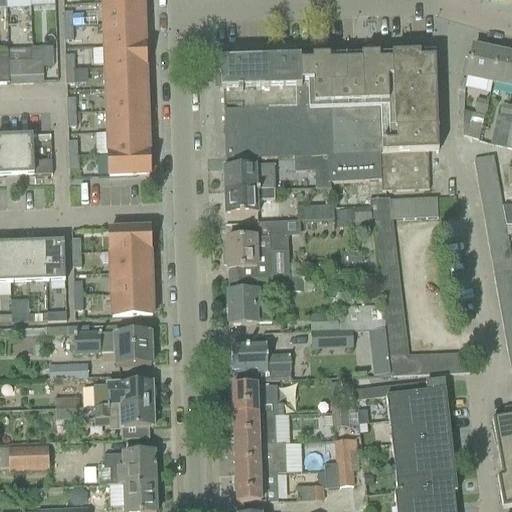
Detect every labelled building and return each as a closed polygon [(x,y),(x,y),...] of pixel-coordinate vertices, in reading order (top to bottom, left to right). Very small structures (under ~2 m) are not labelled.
[(5,0),(6,11),(29,11),(29,0),(5,0)] [(142,6),(102,7),(103,29),(143,27),(142,6)] [(71,16),(62,16),(63,30),(72,30),(71,16)] [(143,27),(103,29),(103,50),(143,49),(143,40),(144,40),(143,39),(143,27)] [(72,44),(72,30),(63,30),(63,45),(72,44)] [(143,49),(103,50),(104,72),(144,71),(143,49)] [(42,86),(42,70),(52,70),(51,51),(32,52),(33,86),(42,86)] [(217,58),(215,58),(216,89),(222,89),(222,113),(224,163),(293,161),(326,160),(380,158),(381,185),(380,185),(380,195),(428,193),(427,157),(437,156),(434,57),(422,57),(421,51),(391,52),(392,59),(377,60),(376,53),(362,54),(327,55),(327,73),(327,75),(314,75),(314,55),(302,55),(251,57),(237,57),(217,58)] [(491,85),(497,56),(472,51),(466,80),(491,85)] [(33,86),(32,52),(7,53),(8,87),(33,86)] [(511,58),(497,56),(491,85),(511,89),(511,58)] [(64,74),(73,73),(73,59),(64,59),(64,74)] [(144,71),(104,72),(105,94),(145,92),(145,81),(145,80),(144,71)] [(74,88),(73,73),(64,74),(65,88),(74,88)] [(145,92),(105,94),(106,115),(146,114),(146,113),(145,92)] [(66,117),(75,116),(74,102),(65,102),(66,117)] [(474,117),(462,115),(461,139),(477,144),(486,115),(488,104),(476,102),(474,113),(475,113),(474,117)] [(504,151),(511,111),(511,109),(501,108),(499,118),(496,118),(489,148),(504,151)] [(146,114),(106,115),(107,137),(147,135),(146,114)] [(75,131),(75,116),(66,117),(66,131),(75,131)] [(147,135),(107,137),(107,158),(147,157),(147,148),(147,147),(147,135)] [(33,179),(31,139),(12,140),(14,180),(33,179)] [(12,140),(0,140),(0,180),(14,180),(12,140)] [(76,145),(67,145),(67,160),(76,160),(76,145)] [(148,179),(147,157),(107,158),(108,181),(148,179)] [(380,158),(326,160),(328,174),(329,186),(333,186),(334,210),(369,208),(368,203),(369,203),(367,185),(380,185),(381,185),(380,158)] [(76,160),(67,160),(68,174),(77,174),(76,160)] [(326,160),(293,161),(294,175),(315,175),(315,193),(324,193),(330,193),(329,186),(328,174),(326,160)] [(492,160),(472,163),(474,175),(494,172),(492,160)] [(223,195),(272,194),(271,182),(254,183),(254,170),(222,171),(223,195)] [(494,172),(474,175),(477,187),(497,184),(494,172)] [(497,184),(477,187),(479,199),(499,196),(497,184)] [(272,205),(272,194),(223,195),(224,219),(256,218),(255,205),(272,205)] [(499,196),(479,199),(481,211),(501,208),(499,196)] [(425,222),(424,201),(413,202),(414,222),(425,222)] [(436,201),(424,201),(425,222),(437,221),(436,201)] [(402,202),(369,203),(368,203),(369,208),(391,223),(402,223),(402,202)] [(413,202),(402,202),(402,223),(414,222),(413,202)] [(391,223),(369,208),(369,209),(370,222),(372,231),(372,238),(393,235),(391,223)] [(501,208),(481,211),(483,224),(503,220),(501,209),(501,208)] [(333,223),(332,210),(331,209),(295,211),(295,225),(333,223)] [(369,209),(353,210),(353,215),(353,232),(372,231),(370,222),(369,209)] [(511,210),(501,209),(503,220),(505,229),(511,228),(511,214),(511,210)] [(353,215),(336,215),(337,232),(353,232),(353,215)] [(505,232),(505,229),(503,220),(483,224),(485,236),(505,232)] [(227,272),(228,284),(253,283),(256,283),(269,283),(268,256),(286,255),(285,226),(256,227),(257,241),(225,242),(227,272)] [(148,232),(135,233),(108,234),(109,256),(149,255),(148,232)] [(505,232),(485,236),(487,248),(507,244),(505,232)] [(394,248),(393,235),(372,238),(374,249),(374,250),(394,248)] [(79,243),(70,243),(71,257),(80,257),(79,243)] [(509,256),(507,244),(487,248),(490,260),(509,256)] [(62,245),(53,246),(43,246),(45,286),(64,285),(62,245)] [(43,246),(25,247),(27,287),(45,286),(43,246)] [(7,247),(0,247),(0,287),(9,287),(7,247)] [(25,247),(17,247),(7,247),(9,287),(27,287),(25,247)] [(394,248),(374,250),(375,263),(395,260),(394,248)] [(149,264),(149,255),(109,256),(109,278),(150,276),(149,265),(150,265),(150,264),(149,264)] [(511,268),(509,256),(490,260),(492,272),(511,268)] [(80,257),(71,257),(71,272),(80,271),(80,257)] [(395,260),(375,263),(376,266),(377,275),(397,273),(395,260)] [(511,280),(511,270),(511,268),(492,272),(494,284),(511,280)] [(397,273),(377,275),(378,287),(398,285),(397,273)] [(150,297),(150,276),(109,278),(110,299),(151,298),(151,297),(150,297)] [(511,293),(511,280),(494,284),(496,296),(511,293)] [(302,282),(289,282),(289,296),(303,296),(302,282)] [(253,283),(228,284),(228,296),(227,296),(229,328),(255,327),(255,326),(270,326),(269,303),(257,304),(256,283),(253,283)] [(398,285),(378,287),(380,300),(400,297),(398,285)] [(72,300),(81,300),(81,286),(72,286),(72,300)] [(511,305),(511,293),(496,296),(498,308),(511,305)] [(400,297),(380,300),(381,309),(381,312),(401,310),(400,297)] [(151,298),(110,299),(111,321),(151,320),(150,298),(151,298)] [(81,300),(72,300),(73,315),(82,315),(81,300)] [(511,305),(498,308),(500,320),(511,318),(511,305)] [(381,312),(381,309),(336,312),(337,318),(309,319),(310,336),(344,334),(367,333),(383,333),(382,325),(381,312)] [(401,310),(381,312),(382,325),(403,322),(401,310)] [(65,325),(65,316),(46,317),(46,326),(65,325)] [(10,327),(28,327),(28,318),(10,319),(10,327)] [(511,318),(500,320),(502,332),(511,330),(511,318)] [(10,319),(0,319),(0,327),(10,327),(10,319)] [(403,322),(382,325),(383,333),(384,337),(404,335),(403,322)] [(511,342),(511,330),(502,332),(505,344),(511,342)] [(383,333),(367,333),(369,350),(385,348),(384,337),(383,333)] [(344,351),(344,336),(344,334),(310,336),(310,352),(344,351)] [(148,335),(73,338),(74,359),(115,357),(116,371),(150,369),(148,335)] [(406,347),(404,335),(384,337),(385,348),(385,349),(406,347)] [(406,347),(385,349),(389,381),(407,360),(406,347)] [(230,355),(227,355),(228,371),(230,371),(231,375),(231,376),(231,382),(232,387),(257,386),(289,385),(288,359),(265,360),(265,350),(230,351),(230,355)] [(466,357),(454,358),(455,378),(468,377),(466,357)] [(442,358),(430,359),(431,379),(443,378),(442,358)] [(455,378),(454,358),(442,358),(443,378),(455,378)] [(419,359),(407,360),(389,381),(420,379),(419,359)] [(431,379),(430,359),(419,359),(420,379),(431,379)] [(45,384),(87,382),(86,368),(44,370),(45,384)] [(443,384),(353,395),(354,405),(385,401),(396,496),(393,497),(393,511),(448,511),(447,491),(450,491),(438,396),(444,395),(443,384)] [(150,387),(92,389),(92,411),(151,409),(150,387)] [(275,390),(231,392),(231,394),(228,394),(229,409),(232,409),(232,421),(273,420),(282,420),(281,409),(275,409),(275,390)] [(332,418),(346,416),(345,403),(330,404),(332,418)] [(151,409),(92,411),(86,412),(87,423),(108,422),(108,433),(152,431),(151,409)] [(511,511),(511,409),(503,411),(504,420),(491,422),(495,446),(501,479),(496,480),(499,495),(502,511),(511,509),(511,511)] [(56,413),(54,413),(55,424),(74,424),(74,412),(56,413)] [(365,414),(356,415),(357,428),(365,428),(367,428),(365,414)] [(347,430),(346,416),(332,418),(333,432),(347,430)] [(273,420),(232,421),(232,423),(229,423),(230,438),(233,438),(233,450),(274,449),(273,420)] [(366,437),(365,428),(357,428),(358,437),(366,437)] [(348,444),(334,445),(336,467),(337,467),(339,490),(352,489),(351,476),(349,455),(348,444)] [(274,449),(233,450),(233,452),(230,452),(231,467),(234,466),(234,479),(275,477),(284,477),(283,449),(274,449)] [(48,474),(47,451),(8,453),(8,476),(48,474)] [(103,467),(96,467),(97,488),(109,488),(110,488),(122,488),(154,487),(153,456),(122,457),(122,458),(102,458),(103,467)] [(337,467),(336,467),(323,468),(325,492),(339,490),(337,467)] [(275,477),(234,479),(234,481),(231,481),(232,495),(235,495),(235,508),(276,507),(275,477)] [(372,479),(363,480),(364,489),(372,488),(372,479)] [(110,488),(109,488),(110,511),(123,510),(123,511),(154,511),(155,505),(158,504),(158,490),(154,490),(154,487),(122,488),(110,488)] [(321,489),(307,490),(296,490),(296,505),(307,505),(322,504),(321,489)]
